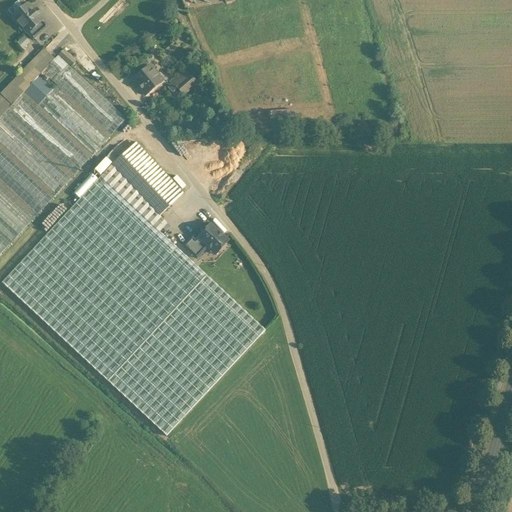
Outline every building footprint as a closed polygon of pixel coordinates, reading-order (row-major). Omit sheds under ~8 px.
[(259,0),(257,0),(261,14),(268,13),(264,0),(259,0)] [(28,4),(12,17),(28,34),(43,21),(28,4)] [(43,21),(28,34),(33,41),(48,27),(43,21)] [(130,45),(134,49),(161,27),(157,23),(130,45)] [(23,49),(31,41),(24,35),(17,42),(23,49)] [(176,39),(158,53),(171,71),(189,56),(176,39)] [(76,62),(63,50),(59,55),(71,67),(76,62)] [(49,54),(0,105),(0,118),(54,60),(49,54)] [(54,60),(0,118),(0,256),(126,119),(58,56),(54,60)] [(123,69),(133,80),(148,68),(138,56),(123,69)] [(76,62),(71,67),(95,89),(104,80),(91,68),(87,73),(76,62)] [(148,68),(133,80),(146,96),(163,82),(150,66),(148,68)] [(197,84),(185,70),(168,88),(173,93),(177,89),(183,95),(197,84)] [(129,135),(112,151),(119,158),(130,148),(136,143),(129,135)] [(178,199),(130,148),(119,158),(112,165),(160,216),(178,199)] [(104,158),(112,165),(119,158),(112,151),(104,158)] [(101,177),(112,165),(104,158),(93,170),(101,177)] [(160,216),(112,165),(101,177),(97,181),(81,199),(2,283),(101,376),(200,271),(159,233),(167,224),(160,216)] [(90,173),(73,191),(81,199),(97,181),(90,173)] [(210,225),(196,241),(192,237),(188,242),(201,254),(207,247),(215,255),(227,243),(227,240),(210,225)] [(201,254),(188,242),(183,247),(197,259),(201,254)] [(265,331),(200,271),(101,376),(167,437),(265,331)]
